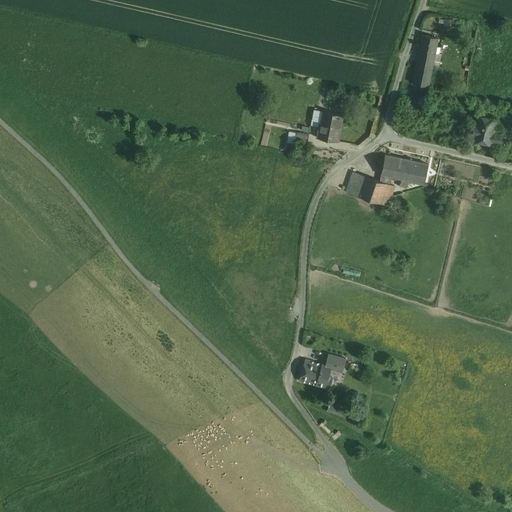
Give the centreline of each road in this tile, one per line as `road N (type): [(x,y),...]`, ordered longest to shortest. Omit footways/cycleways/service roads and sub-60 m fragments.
road 1 (track): [(375,506),(148,281),(61,174),(0,117)]
road 2 (unclassified): [(334,465),(291,394),(308,222),(337,169),(388,134)]
road 3 (unclassified): [(388,134),(425,0)]
road 4 (unclassified): [(388,134),(511,164)]
